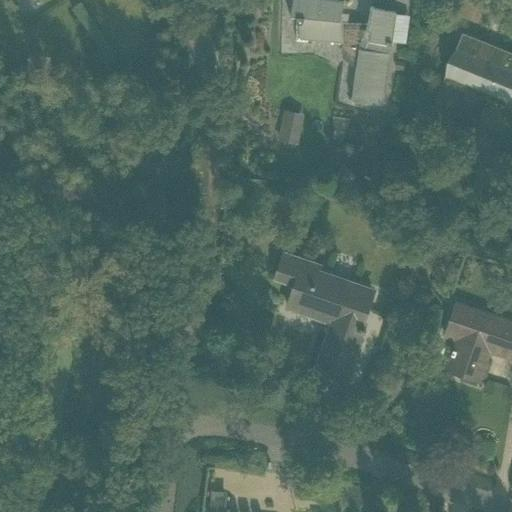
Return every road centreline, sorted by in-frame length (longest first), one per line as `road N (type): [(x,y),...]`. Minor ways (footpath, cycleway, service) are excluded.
road 1 (residential): [(511,498),(297,430),(172,415)]
road 2 (track): [(185,171),(142,273),(136,406)]
road 3 (track): [(213,164),(62,201)]
